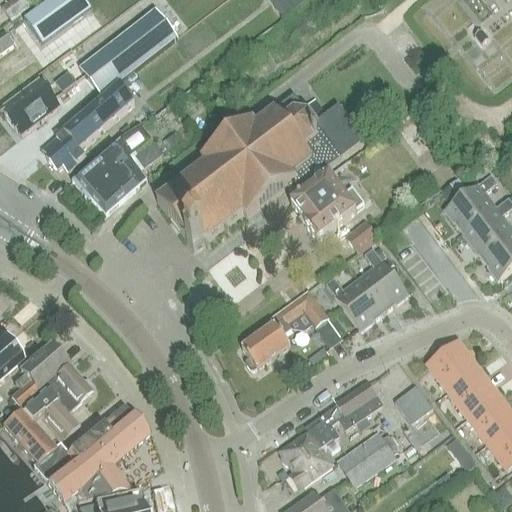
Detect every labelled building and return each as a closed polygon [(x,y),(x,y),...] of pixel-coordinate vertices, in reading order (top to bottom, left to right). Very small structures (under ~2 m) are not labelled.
[(17,0),(2,12),(10,23),(33,6),(28,0),(17,0)] [(274,73),(354,12),(345,0),(318,0),(255,49),(274,73)] [(271,0),(268,3),(284,23),(312,0),(271,0)] [(101,101),(177,42),(156,15),(81,74),(101,101)] [(482,49),(490,43),(483,35),(476,41),(482,49)] [(0,59),(14,50),(5,37),(0,40),(0,59)] [(39,84),(3,109),(23,134),(59,109),(48,95),(39,84)] [(119,90),(44,155),(49,160),(47,162),(58,175),(64,170),(69,176),(86,161),(80,155),(135,108),(119,90)] [(152,124),(173,105),(168,99),(156,109),(151,104),(141,113),(152,124)] [(206,167),(157,205),(194,254),(243,217),(247,222),(287,191),(297,203),(329,179),(326,175),(365,146),(339,110),(316,128),(295,100),(257,129),(253,124),(202,162),(206,167)] [(398,121),(418,146),(428,138),(409,113),(398,121)] [(177,126),(164,133),(171,145),(185,137),(177,126)] [(147,184),(131,162),(153,145),(141,131),(121,144),(72,185),(86,201),(88,199),(106,220),(147,184)] [(144,174),(162,161),(153,149),(135,162),(144,174)] [(329,179),(297,203),(291,208),(306,228),(305,229),(318,246),(357,216),(364,210),(353,194),(345,200),(329,179)] [(461,238),(495,213),(483,199),(497,189),(490,180),(477,190),(444,215),(461,238)] [(439,214),(450,206),(440,192),(429,200),(439,214)] [(511,208),(508,204),(495,213),(461,238),(479,262),(511,236),(501,222),(511,213),(511,208)] [(365,227),(346,242),(359,259),(378,244),(365,227)] [(511,236),(479,262),(497,285),(511,273),(511,236)] [(374,274),(359,285),(384,318),(408,300),(373,254),(364,261),(374,274)] [(384,318),(359,285),(344,297),(334,284),(326,290),(336,303),(361,336),(384,318)] [(242,353),(250,364),(247,366),(246,369),(251,376),(254,376),(257,374),(258,375),(291,351),(283,340),(291,334),(288,329),(304,317),(316,332),(328,323),(308,296),(279,318),(283,323),(242,353)] [(0,382),(23,362),(2,338),(0,340),(0,382)] [(37,394),(67,367),(50,348),(20,374),(24,379),(15,387),(20,393),(29,385),(37,394)] [(448,397),(478,374),(458,348),(428,370),(448,397)] [(57,405),(68,417),(93,396),(91,394),(92,390),(87,385),(83,385),(69,369),(46,388),(59,403),(57,405)] [(468,423),(497,400),(478,374),(448,397),(468,423)] [(12,402),(21,413),(39,397),(30,387),(12,402)] [(336,409),(337,411),(352,433),(383,411),(368,389),(336,409)] [(433,414),(416,391),(395,408),(411,430),(433,414)] [(46,392),(21,413),(3,429),(37,468),(33,472),(45,485),(46,485),(63,473),(63,472),(72,464),(67,458),(59,449),(55,452),(32,427),(41,418),(64,443),(79,430),(68,417),(57,405),(46,392)] [(487,449),(511,430),(511,419),(497,400),(468,423),(487,449)] [(124,410),(67,458),(72,464),(63,472),(63,473),(46,485),(58,501),(68,494),(78,508),(131,494),(112,469),(149,438),(130,416),(129,416),(124,410)] [(337,411),(306,432),(319,450),(322,454),(339,442),(331,430),(339,425),(347,437),(352,433),(337,411)] [(511,471),(511,430),(487,449),(507,475),(511,471)] [(288,469),(290,471),(319,450),(309,436),(308,437),(280,457),(280,458),(281,458),(282,460),(281,463),(285,469),(288,469)] [(377,439),(337,467),(355,492),(395,464),(377,439)] [(446,471),(461,462),(450,445),(436,454),(446,471)] [(319,450),(290,471),(294,477),(289,481),(299,495),(333,471),(322,454),(319,450)] [(143,511),(140,498),(132,500),(84,511),(143,511)] [(324,511),(314,498),(294,511),(324,511)]
